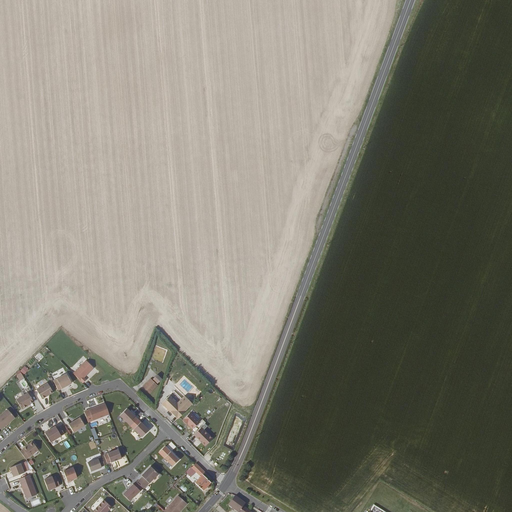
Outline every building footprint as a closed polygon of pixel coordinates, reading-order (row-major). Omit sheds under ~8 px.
[(95,369),(87,361),(74,374),(84,384),(87,381),(85,379),(95,369)] [(24,375),(29,370),(25,366),(20,371),(24,375)] [(16,373),(20,381),(24,378),(20,371),(16,373)] [(73,384),(67,375),(54,382),(59,391),(73,384)] [(163,380),(158,376),(154,380),(158,384),(163,380)] [(149,394),(156,385),(149,379),(143,387),(149,394)] [(54,393),(49,384),(37,391),(43,400),(54,393)] [(35,403),(29,394),(17,401),(23,410),(35,403)] [(193,404),(184,396),(178,402),(170,395),(162,403),(178,419),(193,404)] [(110,415),(106,404),(85,412),(89,423),(110,415)] [(139,420),(128,409),(121,416),(132,427),(139,420)] [(16,419),(10,412),(0,420),(0,427),(2,430),(16,419)] [(200,422),(191,413),(183,420),(187,424),(188,424),(193,429),(200,422)] [(86,426),(81,418),(70,425),(74,433),(86,426)] [(150,431),(142,423),(135,430),(143,438),(150,431)] [(58,429),(56,427),(46,433),(51,443),(65,435),(61,427),(58,429)] [(205,445),(212,438),(202,427),(194,435),(205,445)] [(39,451),(33,443),(24,450),(21,452),(27,460),(39,451)] [(122,459),(119,450),(108,454),(105,456),(108,463),(111,462),(112,463),(122,459)] [(180,461),(172,453),(165,459),(173,467),(180,461)] [(106,466),(103,458),(89,464),(92,472),(102,468),(106,466)] [(205,476),(207,473),(197,463),(193,468),(195,470),(194,471),(197,473),(198,473),(203,477),(196,485),(204,492),(213,483),(205,476)] [(25,473),(22,464),(11,468),(15,477),(25,473)] [(143,477),(138,483),(143,488),(145,490),(159,475),(151,467),(142,476),(143,477)] [(78,478),(74,468),(65,472),(69,483),(73,482),(72,481),(78,478)] [(190,472),(187,478),(194,482),(197,475),(190,472)] [(38,495),(31,476),(21,480),(22,483),(22,484),(28,499),(38,495)] [(61,487),(57,478),(53,479),(53,478),(45,481),(49,491),(61,487)] [(134,485),(124,495),(130,501),(143,488),(138,483),(137,482),(134,485)] [(72,487),(60,492),(62,498),(74,493),(72,487)] [(179,495),(166,511),(167,511),(180,511),(188,503),(179,495)] [(232,496),(226,505),(236,511),(247,511),(248,511),(242,506),(243,504),(232,496)] [(93,511),(94,511),(106,511),(111,507),(104,500),(93,511)]
